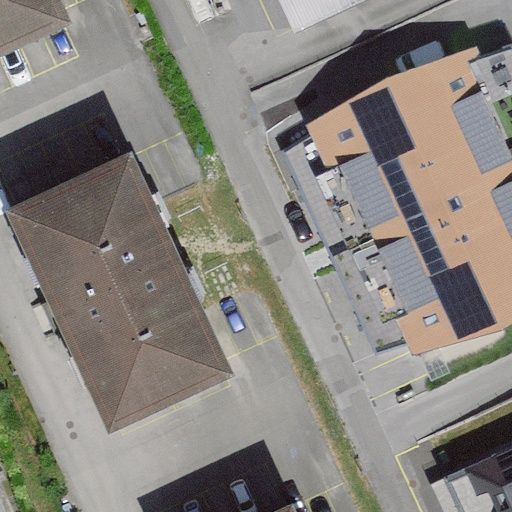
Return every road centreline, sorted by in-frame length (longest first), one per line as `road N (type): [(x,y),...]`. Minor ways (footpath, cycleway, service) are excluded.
road 1 (residential): [(174,0),(406,511)]
road 2 (residential): [(0,268),(109,511)]
